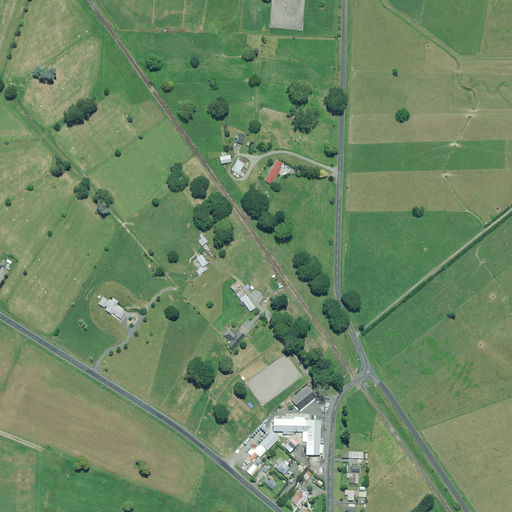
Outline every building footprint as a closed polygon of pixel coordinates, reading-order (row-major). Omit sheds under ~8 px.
[(246,135),(241,133),(238,142),(243,144),(246,135)] [(231,162),(230,155),(220,157),(222,164),(231,162)] [(246,161),(240,157),(232,170),(243,177),(245,174),(241,171),(247,161),(246,161)] [(283,164),(278,160),(274,167),(272,166),(269,172),(270,173),(265,181),(272,185),(281,169),(283,164)] [(208,263),(202,254),(197,258),(203,267),(208,263)] [(208,269),(206,266),(204,268),(203,267),(197,271),(200,275),(208,269)] [(238,288),(241,286),(238,282),(231,287),(234,291),(240,299),(243,303),(244,302),(251,311),(256,307),(246,294),(244,296),(238,288)] [(116,315),(121,319),(126,312),(123,311),(124,309),(117,304),(119,301),(114,298),(112,300),(110,299),(109,301),(104,297),(99,304),(105,308),(106,306),(108,307),(106,310),(112,315),(113,313),(116,315)] [(237,334),(230,328),(224,335),(231,341),(229,343),(232,346),(230,348),(233,350),(239,344),(246,336),(240,331),(237,334)] [(321,420),(274,419),(274,431),(303,432),(307,432),(307,442),(307,455),(320,455),(321,420)] [(280,438),(272,430),(260,443),(268,450),(280,438)] [(299,443),(293,438),(290,441),(291,441),(285,447),(291,452),(299,443)] [(275,467),(276,469),(277,468),(278,469),(278,470),(280,472),(281,472),(284,475),(290,468),(288,465),(289,463),(286,460),(284,463),(282,461),(279,466),(277,464),(275,467)] [(359,474),(348,473),(347,478),(350,478),(350,483),(358,484),(359,474)] [(278,484),(269,477),(268,479),(267,478),(264,482),(274,490),(278,484)] [(292,500),(299,506),(307,495),(300,489),(292,500)] [(355,491),(346,490),(345,495),(348,495),(348,500),(354,500),(355,491)]
